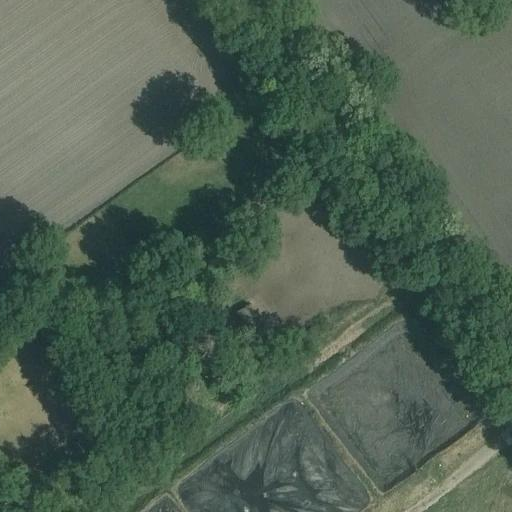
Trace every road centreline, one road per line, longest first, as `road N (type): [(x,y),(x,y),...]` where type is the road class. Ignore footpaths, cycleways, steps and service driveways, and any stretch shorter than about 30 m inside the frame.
road 1 (unclassified): [(511,360),(242,0)]
road 2 (track): [(511,436),(411,511)]
